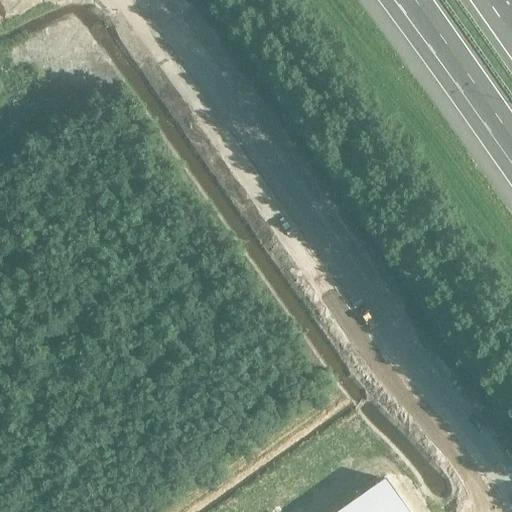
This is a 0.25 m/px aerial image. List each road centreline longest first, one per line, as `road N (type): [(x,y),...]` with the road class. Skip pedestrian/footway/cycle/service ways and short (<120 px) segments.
road 1 (unclassified): [(153,0),(511,490)]
road 2 (motorway): [(405,0),(511,147)]
